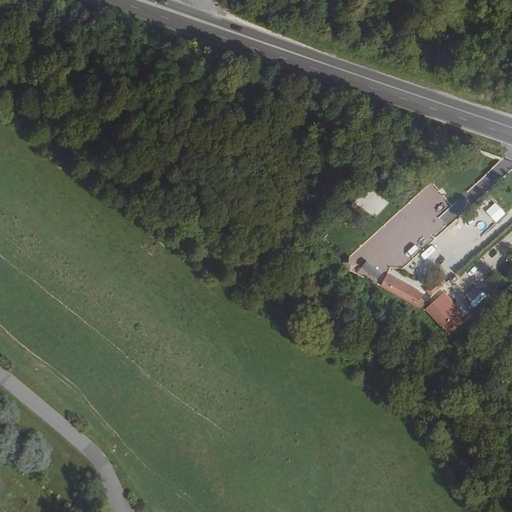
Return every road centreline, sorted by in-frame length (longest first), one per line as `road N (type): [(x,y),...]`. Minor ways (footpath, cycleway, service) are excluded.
road 1 (primary): [(257,40),(511,128)]
road 2 (unclassified): [(0,380),(101,469),(117,511)]
road 3 (primary): [(119,0),(257,40)]
